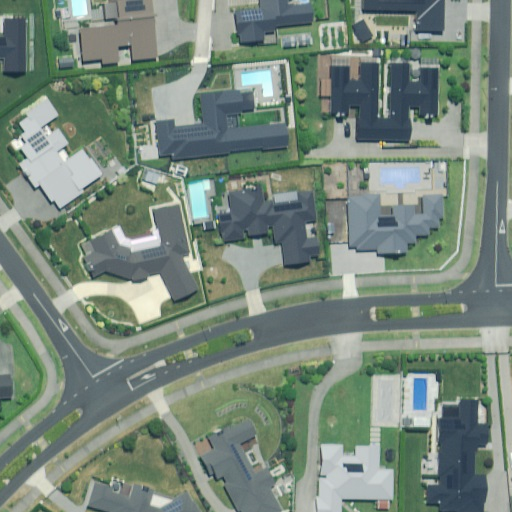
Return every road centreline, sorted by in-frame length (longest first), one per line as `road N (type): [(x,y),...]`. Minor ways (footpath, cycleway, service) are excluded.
road 1 (residential): [(100,387),(165,351),(275,315),(372,301),(496,297)]
road 2 (residential): [(497,321),(362,325),(281,338),(195,365),(112,406)]
road 3 (residential): [(502,0),(496,297)]
road 4 (residential): [(100,387),(0,240)]
road 5 (residential): [(112,406),(0,499)]
road 6 (residential): [(0,466),(100,387)]
